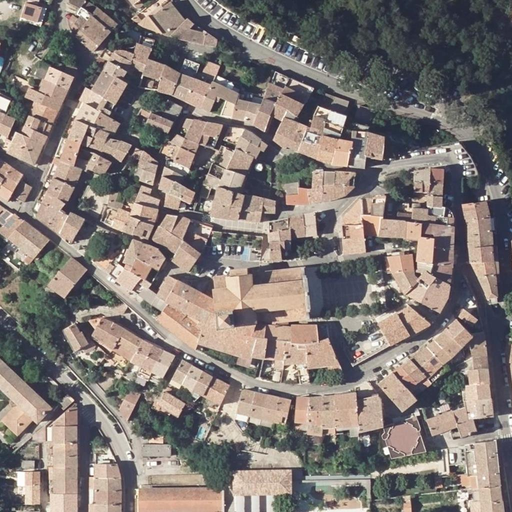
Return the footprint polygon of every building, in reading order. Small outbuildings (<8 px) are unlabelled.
[(86,0),(66,0),(67,1),(81,8),(82,9),(86,1),(86,0)] [(140,0),(139,0),(134,5),(138,9),(144,4),(140,0)] [(82,9),(81,8),(78,14),(80,16),(78,19),(85,25),(97,8),(86,1),(82,9)] [(168,4),(183,22),(185,21),(170,2),(168,4)] [(46,9),(27,3),(21,20),(41,26),(45,12),(46,9)] [(138,23),(144,26),(170,36),(173,33),(183,22),(168,4),(164,7),(150,17),(148,15),(142,20),(138,23)] [(162,4),(161,5),(148,15),(150,17),(164,7),(162,4)] [(85,25),(104,42),(111,33),(99,23),(106,15),(97,8),(85,25)] [(142,20),(137,14),(132,18),(138,23),(142,20)] [(72,28),(78,19),(76,17),(74,15),(69,22),(72,28)] [(99,23),(111,33),(118,26),(119,27),(123,23),(113,16),(110,19),(106,15),(99,23)] [(204,44),(215,47),(215,37),(209,33),(198,26),(193,23),(187,18),(185,21),(183,22),(173,33),(182,40),(204,44)] [(71,29),(76,35),(79,38),(83,42),(85,43),(88,46),(95,52),(104,42),(85,25),(78,19),(72,28),(71,29)] [(129,41),(132,31),(127,29),(126,32),(122,31),(119,37),(119,38),(129,41)] [(130,65),(135,67),(144,71),(143,74),(152,77),(157,63),(148,59),(152,49),(155,40),(141,36),(138,44),(135,54),(132,62),(130,65)] [(294,38),(293,43),(302,46),(303,42),(294,38)] [(126,51),(135,54),(138,44),(129,41),(126,51)] [(100,56),(110,61),(127,71),(132,74),(135,67),(130,65),(132,62),(114,53),(106,48),(100,56)] [(158,91),(167,93),(174,70),(167,66),(172,52),(164,49),(159,63),(165,65),(161,80),(158,91)] [(116,51),(114,53),(132,62),(135,54),(126,51),(119,50),(116,51)] [(189,60),(186,67),(193,70),(195,64),(196,62),(189,60)] [(110,61),(105,69),(117,76),(122,79),(123,76),(130,80),(133,74),(132,74),(127,71),(110,61)] [(46,79),(51,67),(41,62),(36,75),(46,80),(46,79)] [(63,67),(53,62),(51,67),(61,71),(63,67)] [(202,76),(199,75),(197,80),(195,79),(187,101),(201,108),(212,85),(214,82),(217,75),(220,66),(207,62),(202,76)] [(159,63),(157,63),(152,77),(161,80),(165,65),(159,63)] [(46,79),(69,88),(78,68),(68,64),(64,72),(61,71),(51,67),(46,79)] [(112,83),(117,76),(105,69),(103,73),(101,76),(112,83)] [(177,71),(174,70),(167,93),(170,93),(172,94),(179,73),(177,71)] [(264,98),(263,101),(262,104),(253,125),(265,131),(271,115),(270,115),(277,102),(281,93),(284,89),(285,87),(291,78),(276,71),(272,84),(273,84),(269,89),(267,88),(264,98)] [(96,85),(101,76),(95,73),(90,82),(96,85)] [(179,73),(172,94),(187,101),(195,79),(179,73)] [(214,82),(221,85),(223,81),(224,78),(217,75),(214,82)] [(101,76),(96,85),(93,90),(104,97),(112,83),(101,76)] [(128,83),(122,79),(117,76),(112,83),(124,90),(126,86),(128,83)] [(284,89),(281,93),(277,102),(270,115),(271,115),(272,114),(283,120),(284,117),(294,121),(304,105),(309,97),(310,95),(314,89),(314,88),(291,78),(285,87),(284,89)] [(46,80),(40,93),(62,102),(69,88),(46,79),(46,80)] [(239,89),(223,81),(221,85),(238,93),(239,89)] [(211,111),(215,101),(218,94),(220,91),(221,85),(214,82),(212,85),(201,108),(211,111)] [(104,97),(97,109),(102,112),(104,108),(111,111),(124,90),(112,83),(104,97)] [(226,100),(221,115),(233,117),(238,99),(239,93),(238,93),(221,85),(220,91),(222,92),(221,95),(220,97),(226,100)] [(39,95),(40,93),(29,88),(25,97),(36,102),(37,99),(39,95)] [(80,100),(85,104),(86,103),(97,109),(104,97),(93,90),(91,94),(85,91),(80,100)] [(62,102),(40,93),(39,95),(37,99),(36,102),(58,111),(62,102)] [(331,108),(335,96),(327,93),(322,104),(331,108)] [(0,95),(0,128),(6,115),(11,102),(11,101),(0,95)] [(345,115),(349,101),(335,97),(331,110),(345,115)] [(262,104),(253,102),(238,99),(233,117),(245,120),(253,125),(262,104)] [(150,117),(146,124),(148,125),(169,132),(183,107),(169,100),(163,111),(154,107),(150,117)] [(30,116),(52,125),(58,111),(36,102),(30,116)] [(154,107),(145,102),(139,112),(150,117),(154,107)] [(102,112),(97,109),(86,103),(85,104),(76,120),(89,125),(93,126),(102,112)] [(370,123),(374,109),(371,108),(358,104),(354,119),(370,123)] [(93,126),(111,133),(110,134),(113,135),(115,132),(121,123),(102,112),(93,126)] [(16,119),(6,115),(0,128),(0,133),(9,137),(16,119)] [(319,143),(327,121),(327,120),(315,115),(311,128),(308,127),(302,143),(307,145),(320,150),(322,144),(319,143)] [(26,126),(47,136),(52,125),(30,116),(26,126)] [(280,126),(293,130),(296,122),(294,121),(284,117),(283,120),(280,126)] [(199,144),(207,122),(194,120),(188,118),(183,127),(189,130),(186,136),(185,137),(192,141),(199,144)] [(76,120),(68,139),(81,144),(88,147),(89,145),(94,138),(85,134),(89,125),(76,120)] [(334,156),(339,139),(344,127),(327,121),(319,143),(322,144),(320,150),(318,159),(330,162),(332,163),(334,156)] [(199,144),(214,149),(224,126),(207,122),(199,144)] [(299,151),(302,143),(308,127),(296,122),(293,130),(297,132),(291,147),(299,151)] [(115,132),(120,134),(124,125),(121,123),(115,132)] [(111,133),(93,126),(89,125),(85,134),(94,138),(89,145),(102,149),(108,138),(110,134),(111,133)] [(22,134),(28,137),(30,138),(33,139),(43,144),(47,137),(47,136),(26,126),(25,127),(22,134)] [(280,126),(274,139),(286,149),(288,146),(291,147),(297,132),(293,130),(280,126)] [(243,128),(230,127),(224,140),(238,145),(242,136),(249,141),(252,132),(243,128)] [(142,133),(132,128),(129,133),(142,139),(144,134),(142,133)] [(369,131),(353,130),(351,141),(350,158),(349,165),(365,167),(366,156),(365,156),(369,131)] [(369,131),(365,156),(366,156),(383,159),(383,156),(384,153),(385,137),(369,131)] [(9,140),(8,139),(7,140),(6,142),(3,149),(3,150),(18,157),(28,137),(22,134),(17,132),(16,132),(12,141),(9,140)] [(242,136),(238,145),(236,148),(254,157),(260,160),(265,151),(264,150),(267,144),(252,132),(249,141),(242,136)] [(172,141),(181,146),(195,153),(199,144),(192,141),(185,137),(179,134),(172,141)] [(28,137),(18,157),(21,159),(30,138),(28,137)] [(68,139),(63,137),(56,156),(62,158),(68,139)] [(30,138),(21,159),(24,160),(33,139),(30,138)] [(108,138),(102,149),(101,150),(122,160),(132,145),(122,142),(108,138)] [(40,152),(43,144),(33,139),(24,160),(37,166),(42,154),(40,152)] [(87,168),(95,152),(80,148),(81,144),(68,139),(62,158),(61,160),(61,161),(75,166),(82,169),(87,171),(88,168),(87,168)] [(351,141),(339,139),(334,156),(350,158),(351,141)] [(164,157),(172,141),(165,140),(159,153),(163,157),(164,157)] [(164,157),(167,159),(174,162),(174,161),(181,146),(172,141),(164,157)] [(299,151),(304,153),(318,159),(320,150),(307,145),(302,143),(299,151)] [(218,154),(231,160),(235,150),(222,145),(219,151),(218,154)] [(189,168),(190,166),(195,153),(181,146),(174,161),(189,168)] [(245,175),(254,157),(236,148),(235,150),(231,160),(227,169),(245,175)] [(138,166),(133,177),(140,179),(141,180),(153,185),(159,162),(144,151),(143,151),(138,166)] [(87,168),(88,168),(104,174),(112,161),(95,152),(87,168)] [(218,154),(214,163),(227,169),(231,160),(218,154)] [(332,163),(333,164),(349,165),(350,158),(334,156),(332,163)] [(17,186),(23,175),(0,158),(0,175),(4,178),(17,186)] [(82,169),(75,166),(61,161),(55,158),(48,175),(54,177),(75,187),(82,169)] [(213,162),(208,175),(221,181),(219,186),(238,193),(245,175),(227,169),(214,163),(213,162)] [(183,175),(165,166),(159,188),(167,190),(171,191),(176,182),(179,183),(183,175)] [(444,169),(429,168),(429,169),(424,170),(425,177),(431,176),(430,183),(443,183),(444,169)] [(429,192),(430,183),(431,176),(425,177),(424,170),(414,171),(414,172),(414,192),(428,192),(429,192)] [(503,170),(496,173),(499,179),(506,178),(503,170)] [(314,171),(313,188),(308,188),(311,203),(323,200),(324,171),(321,171),(315,171),(314,171)] [(324,171),(323,200),(335,198),(346,195),(354,186),(354,185),(335,184),(336,171),(324,171)] [(335,184),(354,185),(356,172),(336,171),(335,184)] [(66,203),(75,187),(54,177),(48,175),(43,188),(49,191),(66,203)] [(208,175),(207,176),(202,189),(208,191),(210,187),(212,188),(217,191),(211,215),(239,219),(245,195),(238,193),(219,186),(221,181),(208,175)] [(0,185),(0,194),(9,201),(17,186),(4,178),(0,185)] [(32,187),(22,182),(14,197),(24,203),(32,187)] [(167,190),(165,202),(165,205),(179,209),(181,199),(191,203),(196,192),(179,183),(176,182),(171,191),(167,190)] [(287,204),(307,204),(311,203),(308,188),(299,187),(298,182),(287,183),(287,195),(287,200),(287,204)] [(428,206),(442,206),(443,183),(430,183),(429,192),(428,192),(428,206)] [(160,200),(149,196),(152,189),(142,186),(139,193),(135,203),(132,210),(131,213),(130,216),(139,219),(139,220),(153,224),(160,200)] [(208,191),(202,189),(200,195),(199,196),(207,199),(212,188),(210,187),(208,191)] [(59,212),(61,209),(66,203),(49,191),(43,188),(38,200),(44,203),(59,212)] [(118,193),(111,191),(109,198),(116,201),(118,193)] [(0,197),(8,203),(9,201),(0,194),(0,197)] [(245,195),(239,219),(260,222),(262,211),(275,213),(276,201),(257,196),(245,195)] [(371,215),(373,197),(363,198),(364,214),(371,215)] [(120,209),(120,208),(122,209),(123,204),(116,201),(109,198),(108,205),(120,209)] [(347,225),(349,225),(362,224),(361,214),(364,214),(363,198),(361,198),(344,216),(342,225),(347,225)] [(44,203),(38,200),(35,210),(40,212),(44,203)] [(474,203),(474,202),(463,204),(464,209),(465,219),(467,219),(489,215),(486,200),(474,203)] [(44,203),(40,212),(38,217),(51,226),(59,212),(44,203)] [(404,203),(397,207),(398,219),(405,220),(405,221),(422,223),(422,222),(427,222),(427,214),(428,208),(420,208),(420,204),(413,203),(413,207),(409,207),(410,203),(404,203)] [(123,230),(130,216),(131,213),(122,209),(120,208),(120,209),(108,205),(107,205),(106,206),(100,221),(123,230)] [(16,214),(15,214),(7,209),(0,215),(0,220),(4,225),(0,229),(0,231),(19,247),(35,229),(24,220),(24,221),(16,214)] [(59,212),(51,226),(61,233),(69,215),(61,209),(59,212)] [(68,238),(73,241),(86,220),(71,212),(69,215),(61,233),(68,238)] [(306,235),(318,234),(315,213),(304,215),(306,235)] [(172,233),(179,215),(168,214),(161,225),(154,238),(177,253),(185,240),(183,239),(172,233)] [(381,218),(383,218),(384,215),(371,215),(364,214),(361,214),(362,224),(363,224),(364,234),(370,234),(379,235),(381,218)] [(427,222),(454,226),(454,221),(454,217),(427,214),(427,222)] [(183,239),(191,220),(179,215),(172,233),(183,239)] [(306,235),(304,215),(289,218),(291,237),(306,235)] [(490,216),(489,215),(467,219),(467,224),(468,234),(491,232),(490,216)] [(130,216),(123,230),(134,234),(139,220),(139,219),(130,216)] [(191,220),(213,228),(214,225),(191,218),(191,220)] [(269,232),(270,241),(291,241),(291,237),(289,218),(269,221),(269,232)] [(381,218),(379,235),(392,236),(404,236),(405,221),(405,220),(398,219),(383,218),(381,218)] [(102,235),(105,229),(86,220),(73,241),(80,246),(87,250),(90,245),(91,242),(96,232),(102,235)] [(134,234),(147,238),(153,224),(139,220),(134,234)] [(183,239),(185,240),(202,253),(207,245),(213,228),(191,220),(183,239)] [(420,238),(422,223),(405,221),(404,236),(412,237),(420,238)] [(422,222),(422,223),(420,238),(434,239),(434,247),(453,249),(454,235),(454,226),(427,222),(422,222)] [(349,225),(352,238),(364,237),(364,234),(363,224),(362,224),(349,225)] [(25,260),(30,264),(35,258),(39,253),(50,240),(35,229),(19,247),(25,252),(29,255),(25,260)] [(109,244),(116,234),(112,232),(105,241),(109,244)] [(492,246),(491,232),(468,234),(468,238),(469,247),(492,246)] [(364,237),(352,238),(349,238),(344,239),(345,254),(352,253),(366,252),(364,237)] [(419,261),(433,263),(434,247),(434,239),(420,238),(419,261)] [(143,243),(134,240),(130,249),(127,256),(125,262),(128,263),(134,266),(137,257),(143,243)] [(195,262),(200,256),(202,253),(185,240),(177,253),(172,260),(189,272),(195,262)] [(71,244),(77,250),(80,246),(73,241),(71,244)] [(270,260),(287,259),(291,259),(291,257),(291,242),(291,241),(270,241),(270,260)] [(115,267),(118,262),(121,257),(104,243),(92,260),(117,279),(122,272),(115,267)] [(137,257),(159,270),(166,258),(158,249),(143,243),(137,257)] [(497,245),(492,246),(469,247),(470,253),(471,263),(472,262),(494,261),(498,261),(497,245)] [(6,247),(1,254),(5,258),(11,251),(10,251),(9,253),(6,251),(8,249),(6,247)] [(25,252),(19,247),(16,251),(22,256),(25,252)] [(453,267),(453,263),(453,256),(453,252),(453,249),(434,247),(433,263),(453,267)] [(392,256),(388,256),(392,272),(414,269),(413,254),(410,254),(392,256)] [(126,268),(152,283),(160,270),(159,270),(137,257),(134,266),(128,263),(126,268)] [(66,298),(87,271),(71,258),(48,285),(50,287),(66,298)] [(453,267),(433,263),(419,261),(417,271),(425,272),(426,272),(451,285),(451,284),(453,267)] [(495,274),(498,273),(499,273),(498,261),(494,261),(472,262),(475,269),(479,277),(495,274)] [(118,262),(115,267),(122,272),(122,273),(126,279),(124,284),(129,288),(136,277),(126,268),(118,262)] [(254,323),(267,322),(289,319),(301,318),(308,318),(311,318),(309,307),(311,307),(310,299),(309,299),(308,292),(308,286),(309,286),(308,283),(307,278),(306,278),(305,267),(303,268),(249,274),(248,268),(230,270),(231,275),(214,277),(216,290),(214,290),(215,295),(215,300),(218,327),(236,325),(236,331),(255,329),(254,323)] [(136,277),(129,288),(132,290),(133,289),(140,294),(146,286),(149,288),(151,285),(152,283),(126,268),(136,277)] [(399,284),(415,274),(414,269),(392,272),(399,284)] [(122,272),(117,279),(124,284),(126,279),(122,273),(122,272)] [(419,280),(405,294),(440,312),(448,297),(451,285),(426,272),(425,272),(419,279),(419,280)] [(495,277),(498,276),(498,273),(495,274),(479,277),(488,298),(491,303),(497,302),(495,277)] [(419,280),(419,279),(415,274),(399,284),(405,294),(419,280)] [(159,292),(153,287),(151,289),(149,288),(146,286),(140,294),(152,304),(164,310),(157,320),(196,350),(197,347),(199,342),(204,326),(215,300),(215,295),(208,292),(206,295),(178,280),(169,275),(159,292)] [(463,307),(459,314),(478,329),(483,328),(478,305),(477,302),(476,302),(471,293),(463,307)] [(120,298),(112,308),(122,314),(129,306),(120,298)] [(264,358),(268,338),(265,338),(267,323),(267,322),(254,323),(255,329),(236,331),(236,325),(218,327),(215,300),(204,326),(199,342),(204,344),(239,355),(252,359),(253,356),(264,358)] [(431,323),(410,306),(397,313),(410,335),(431,323)] [(410,335),(397,313),(392,315),(389,317),(378,323),(391,345),(410,335)] [(91,323),(94,334),(104,341),(113,323),(102,319),(101,321),(95,317),(91,323)] [(267,322),(267,323),(265,338),(268,338),(288,341),(289,326),(289,319),(267,322)] [(470,333),(457,319),(446,330),(462,347),(463,346),(469,339),(473,336),(470,333)] [(88,351),(89,351),(96,348),(96,347),(97,346),(97,345),(96,345),(91,339),(88,337),(86,338),(83,331),(81,332),(76,323),(64,330),(76,351),(83,347),(84,348),(84,349),(85,350),(86,351),(87,351),(88,351)] [(106,343),(113,348),(116,343),(124,330),(113,323),(104,341),(106,343)] [(293,342),(303,343),(302,325),(292,325),(292,326),(289,326),(288,341),(293,342)] [(304,325),(302,325),(303,343),(306,343),(319,340),(318,325),(307,325),(304,325)] [(135,355),(143,341),(124,330),(116,343),(135,355)] [(458,350),(462,347),(446,330),(435,340),(452,357),(458,350)] [(473,336),(469,339),(470,345),(473,357),(487,355),(485,343),(484,331),(481,331),(470,333),(473,336)] [(306,343),(308,361),(309,367),(329,365),(340,363),(329,337),(319,340),(306,343)] [(285,360),(288,341),(268,338),(264,358),(260,378),(266,379),(268,368),(269,358),(276,359),(275,369),(273,381),(281,382),(283,370),(285,363),(285,360)] [(446,361),(449,359),(452,357),(435,340),(430,344),(446,361)] [(143,341),(135,355),(132,360),(143,365),(153,346),(143,341)] [(310,383),(309,367),(308,361),(306,343),(303,343),(293,342),(288,341),(285,360),(285,363),(297,362),(301,384),(310,383)] [(113,348),(132,360),(135,355),(116,343),(113,348)] [(430,344),(427,346),(421,352),(438,369),(444,363),(446,361),(430,344)] [(138,375),(148,380),(153,370),(163,351),(153,346),(143,365),(138,375)] [(458,350),(452,357),(454,359),(455,360),(462,354),(458,350)] [(164,376),(175,356),(163,351),(153,370),(164,376)] [(410,358),(426,376),(428,378),(433,374),(436,377),(441,373),(438,369),(421,352),(420,351),(410,358)] [(239,355),(237,363),(258,370),(259,362),(252,359),(239,355)] [(473,369),(488,368),(487,360),(487,355),(473,357),(473,369)] [(115,363),(115,362),(107,356),(106,358),(114,365),(115,363)] [(0,385),(18,404),(3,420),(18,435),(34,419),(39,423),(52,408),(0,358),(0,385)] [(275,369),(276,359),(269,358),(268,368),(275,369)] [(426,376),(410,358),(401,365),(417,382),(426,376)] [(183,383),(192,366),(182,360),(173,377),(183,383)] [(444,363),(438,369),(441,373),(447,367),(444,363)] [(417,382),(401,365),(393,372),(408,388),(417,382)] [(194,389),(203,372),(192,366),(183,383),(194,389)] [(473,369),(468,370),(471,385),(490,383),(489,374),(488,368),(473,369)] [(281,382),(284,383),(297,383),(295,370),(283,370),(281,382)] [(101,376),(94,382),(104,393),(115,383),(105,372),(101,376)] [(204,395),(213,378),(203,372),(194,389),(204,395)] [(417,398),(414,395),(408,388),(393,372),(379,384),(402,410),(417,399),(417,398)] [(433,374),(428,378),(431,383),(435,379),(436,380),(438,379),(436,377),(433,374)] [(422,390),(431,383),(428,378),(426,376),(417,382),(422,390)] [(179,384),(182,386),(183,383),(173,377),(170,383),(177,387),(179,384)] [(223,400),(225,397),(227,393),(228,389),(229,387),(213,378),(204,395),(221,404),(223,400)] [(414,395),(422,390),(417,382),(408,388),(414,395)] [(465,385),(467,400),(492,398),(491,391),(490,383),(471,385),(465,385)] [(173,411),(180,416),(186,404),(169,393),(173,389),(168,386),(165,392),(159,403),(173,411)] [(140,395),(130,389),(119,409),(128,419),(132,411),(142,416),(147,407),(137,402),(140,395)] [(243,389),(242,390),(241,394),(240,398),(239,402),(239,406),(237,410),(237,412),(250,415),(255,392),(243,389)] [(250,415),(261,418),(262,418),(267,394),(255,392),(250,415)] [(357,400),(357,398),(357,393),(334,395),(336,427),(359,424),(357,400)] [(64,410),(75,400),(68,394),(58,403),(64,410)] [(262,418),(274,421),(279,397),(267,394),(262,418)] [(336,427),(334,395),(323,396),(323,428),(335,427),(336,427)] [(364,430),(383,426),(381,399),(379,395),(357,400),(359,424),(360,431),(364,430)] [(296,419),(296,422),(307,422),(310,397),(297,396),(296,413),(296,419)] [(308,434),(323,435),(323,433),(323,428),(323,396),(310,397),(307,422),(309,422),(308,434)] [(274,421),(286,424),(291,400),(279,397),(274,421)] [(473,418),(494,416),(492,398),(467,400),(471,419),(473,418)] [(455,410),(453,411),(458,426),(462,437),(477,431),(473,418),(471,419),(467,400),(464,401),(465,407),(455,410)] [(55,421),(55,426),(78,426),(77,403),(74,404),(55,421)] [(173,411),(159,403),(157,407),(170,415),(173,411)] [(432,435),(443,431),(450,428),(458,426),(453,411),(427,420),(432,435)] [(261,418),(250,415),(248,421),(260,424),(261,418)] [(392,458),(427,451),(415,416),(383,426),(385,432),(382,435),(383,438),(384,439),(385,439),(392,458)] [(261,424),(272,427),(274,421),(262,418),(261,424)] [(38,439),(38,442),(40,441),(45,442),(45,426),(33,436),(33,439),(36,440),(38,439)] [(77,443),(78,426),(55,426),(50,426),(50,436),(55,435),(55,443),(77,443)] [(450,428),(451,431),(454,439),(462,437),(458,426),(450,428)] [(150,436),(150,444),(163,444),(164,436),(153,436),(152,434),(150,436)] [(476,442),(476,443),(465,445),(465,446),(467,465),(468,475),(468,476),(471,476),(479,475),(499,473),(496,440),(476,442)] [(55,443),(55,455),(78,455),(77,443),(55,443)] [(171,456),(171,444),(143,445),(143,456),(171,456)] [(78,455),(55,455),(50,455),(50,461),(55,461),(55,467),(78,467),(78,455)] [(34,469),(34,460),(22,460),(22,469),(34,469)] [(95,477),(121,477),(119,471),(117,463),(96,464),(95,477)] [(55,467),(55,479),(78,479),(78,467),(55,467)] [(291,481),(291,470),(234,471),(235,494),(237,494),(244,494),(253,494),(259,493),(268,493),(274,493),(291,493),(291,481)] [(25,471),(25,486),(40,486),(40,471),(25,471)] [(499,473),(479,475),(480,488),(501,485),(499,473)] [(473,488),(480,488),(479,475),(471,476),(473,488)] [(95,489),(121,490),(121,484),(121,477),(95,477),(95,489)] [(78,479),(55,479),(50,479),(50,486),(55,486),(55,491),(53,491),(53,493),(78,493),(78,479)] [(501,485),(480,488),(481,496),(481,497),(490,496),(491,501),(503,500),(501,485)] [(141,497),(140,511),(168,511),(223,511),(223,488),(141,489),(141,497)] [(95,489),(90,489),(90,504),(121,504),(121,498),(121,490),(95,489)] [(471,501),(471,511),(504,511),(503,500),(491,501),(490,496),(481,497),(481,500),(475,501),(471,501)]
